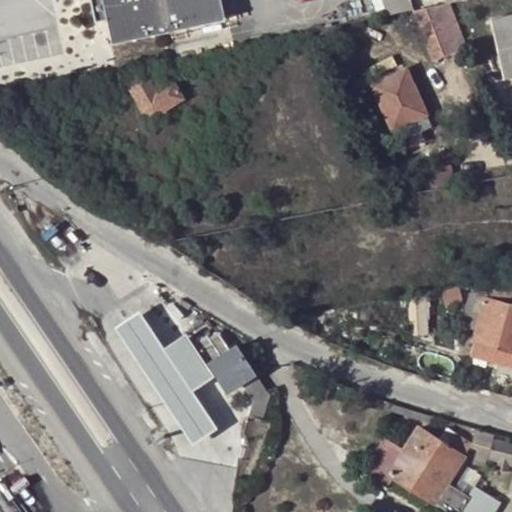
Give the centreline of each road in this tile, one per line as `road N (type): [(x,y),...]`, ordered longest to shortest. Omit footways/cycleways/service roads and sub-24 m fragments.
road 1 (unclassified): [(511,420),(420,397),(294,345),(0,163)]
road 2 (primary): [(177,511),(0,245)]
road 3 (primary): [(0,315),(136,511)]
